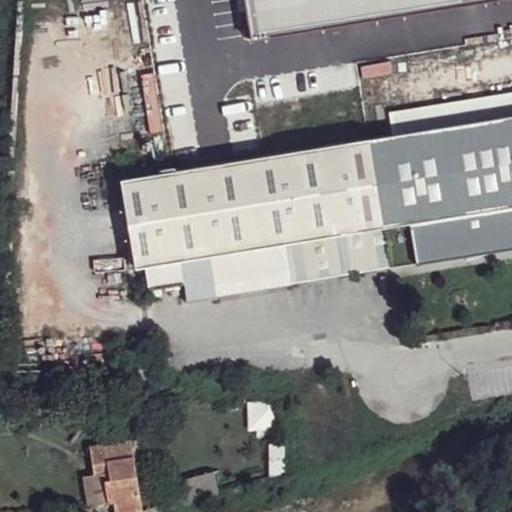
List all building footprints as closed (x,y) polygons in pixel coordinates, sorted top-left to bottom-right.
[(245,0),(252,37),(488,0),(245,0)] [(266,289),(292,284),(291,282),(440,259),(433,217),(511,203),(511,114),(121,179),(136,267),(146,265),(181,260),(185,284),(188,304),(267,291),(266,289)] [(511,203),(433,217),(440,259),(511,246),(511,203)] [(181,260),(146,265),(150,290),(185,284),(181,260)] [(114,502),(115,511),(125,511),(142,509),(131,439),(89,446),(94,477),(103,475),(110,474),(111,479),(104,480),(108,503),(114,502)] [(269,445),(270,475),(285,474),(285,445),(269,445)] [(184,478),(189,499),(218,491),(213,471),(184,478)] [(158,484),(164,505),(189,499),(184,478),(158,484)]
